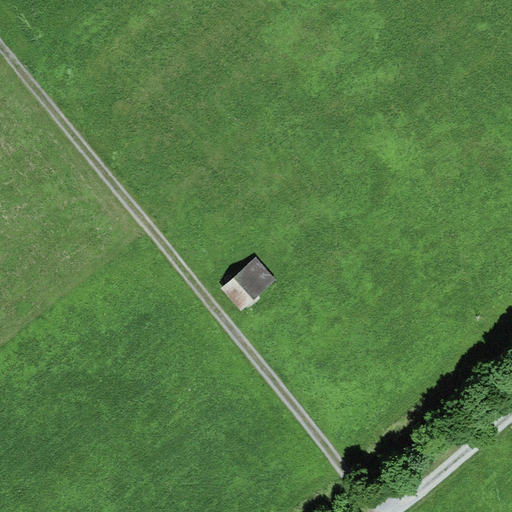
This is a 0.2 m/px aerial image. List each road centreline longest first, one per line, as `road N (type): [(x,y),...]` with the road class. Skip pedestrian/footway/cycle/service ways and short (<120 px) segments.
road 1 (track): [(0,40),(382,511)]
road 2 (track): [(392,511),(511,415)]
